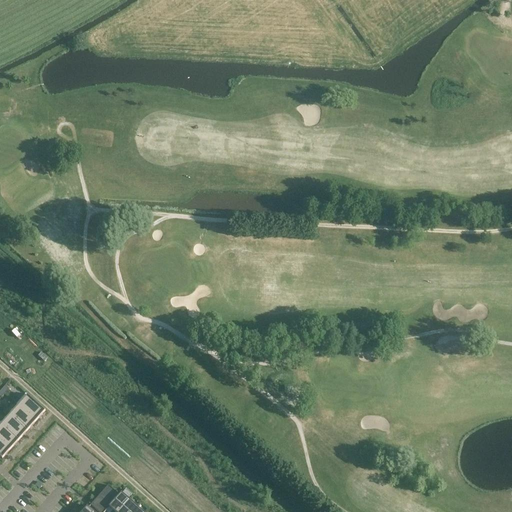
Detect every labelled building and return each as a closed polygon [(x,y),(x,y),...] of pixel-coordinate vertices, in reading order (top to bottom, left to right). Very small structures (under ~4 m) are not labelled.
[(26,395),(17,404),(33,419),(36,422),(45,412),(42,409),(26,395)] [(16,408),(10,415),(25,429),(28,431),(36,422),(33,419),(17,404),(16,405),(18,407),(16,408)] [(0,423),(16,438),(19,441),(28,431),(25,429),(10,415),(2,424),(0,423)] [(0,423),(0,440),(8,447),(11,450),(19,441),(16,438),(0,423)] [(10,449),(0,440),(0,457),(1,459),(10,449)] [(108,487),(91,506),(97,511),(105,511),(109,508),(120,496),(108,486),(108,487)] [(120,496),(109,508),(113,511),(119,511),(129,501),(121,494),(120,496)] [(129,501),(119,511),(132,511),(137,508),(129,501)]
